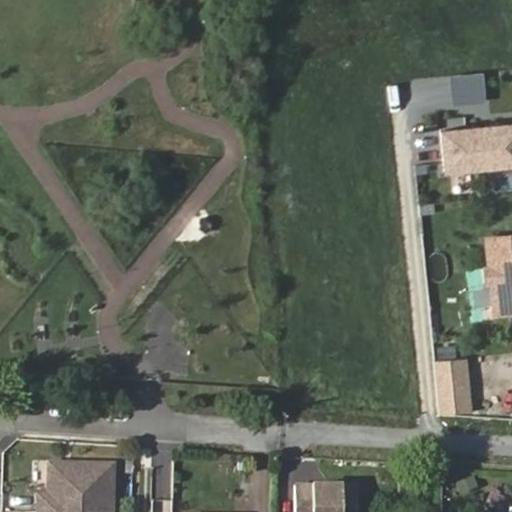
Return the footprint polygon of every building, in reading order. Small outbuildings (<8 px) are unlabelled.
[(511,125),(440,132),(443,175),(511,169),(511,125)] [(511,233),(485,237),(492,315),(511,312),(511,233)] [(435,362),(440,416),(474,413),(469,359),(435,362)] [(109,511),(111,472),(48,469),(45,500),(36,500),(35,511),(109,511)] [(353,511),(354,485),(291,485),(290,511),(353,511)]
